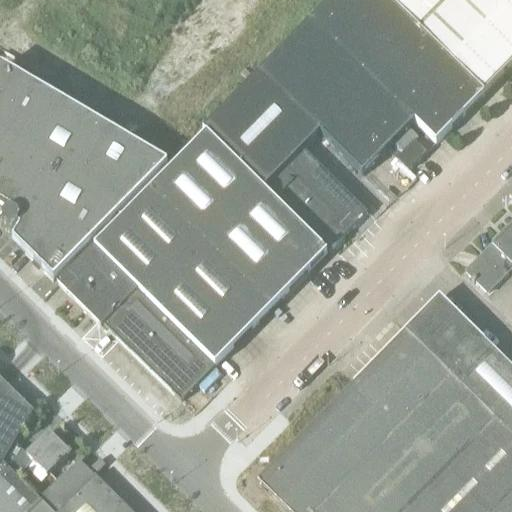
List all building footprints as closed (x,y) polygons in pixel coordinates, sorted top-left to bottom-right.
[(82,0),(74,14),(141,54),(172,0),(82,0)] [(278,53),(201,131),(204,134),(231,161),(263,193),(269,188),(295,161),(300,157),(303,153),(303,152),(306,148),(317,138),(319,135),(344,160),(345,161),(362,177),(378,161),(414,125),(429,140),(435,146),(477,103),(483,97),(384,0),(325,0),(288,37),(291,40),(278,53)] [(511,0),(384,0),(483,97),(511,67),(511,0)] [(8,234),(10,235),(12,234),(17,230),(20,231),(16,238),(13,244),(52,283),(166,168),(17,80),(0,70),(0,207),(16,217),(15,219),(8,217),(7,218),(5,219),(4,220),(3,221),(2,223),(2,225),(2,227),(2,228),(2,229),(3,230),(3,231),(4,232),(6,234),(8,234)] [(326,255),(263,193),(231,161),(204,134),(93,250),(214,369),(326,255)] [(408,173),(425,156),(425,155),(414,145),(397,162),(408,173)] [(366,215),(303,153),(300,157),(295,161),(269,188),(332,250),(366,215)] [(479,260),(465,274),(487,295),(511,269),(511,226),(491,248),(479,260)] [(59,284),(103,328),(136,294),(92,251),(59,284)] [(180,404),(213,371),(136,294),(103,328),(180,404)] [(269,472),(269,473),(273,476),(273,492),(270,495),(270,496),(286,511),(511,511),(511,371),(475,335),(453,314),(439,300),(405,335),(352,388),(269,472)] [(30,418),(11,398),(0,387),(0,468),(2,466),(1,465),(13,446),(30,418)] [(69,456),(48,435),(25,458),(32,465),(46,479),(69,456)] [(25,458),(13,446),(1,465),(2,466),(17,480),(32,465),(25,458)] [(77,462),(38,502),(47,511),(61,511),(88,485),(94,479),(77,462)] [(0,511),(47,511),(38,502),(17,480),(2,466),(0,468),(0,511)] [(88,485),(61,511),(126,511),(94,479),(88,485)]
